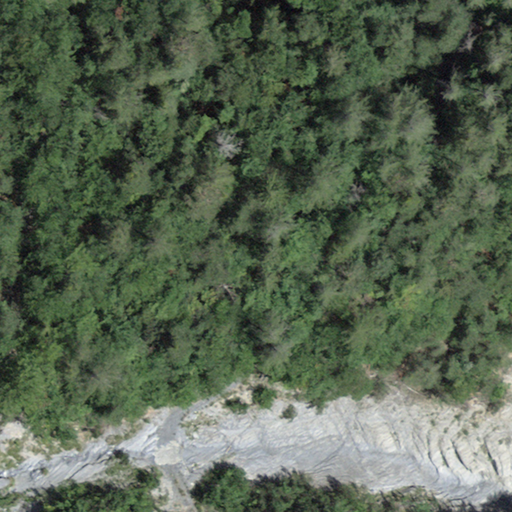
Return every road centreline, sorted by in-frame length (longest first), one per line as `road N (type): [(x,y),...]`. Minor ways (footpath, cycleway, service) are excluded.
road 1 (track): [(191,511),(164,468),(166,438),(182,411),(221,394),(249,362),(262,318),(352,240),(421,144),(469,0)]
road 2 (track): [(0,364),(26,235),(0,50)]
